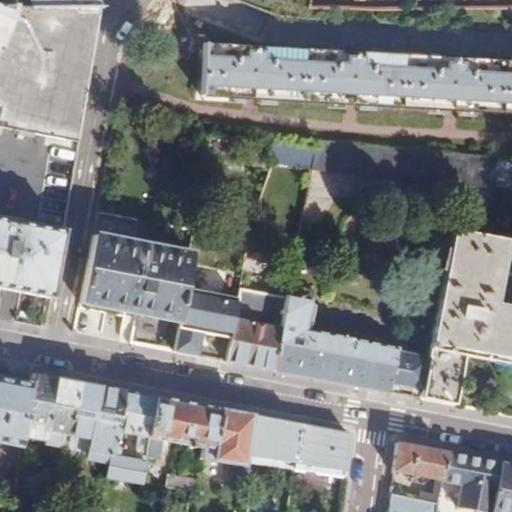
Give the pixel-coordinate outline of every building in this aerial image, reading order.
[(0,128),(79,141),(103,6),(30,7),(15,8),(0,48),(0,128)] [(0,48),(15,8),(0,7),(0,48)] [(511,58),(206,42),(204,95),(511,112),(511,58)] [(269,161),(311,169),(311,168),(317,140),(274,132),(269,161)] [(511,188),(511,158),(317,140),(311,168),(511,188)] [(0,266),(9,269),(19,217),(0,213),(0,266)] [(0,266),(0,285),(24,289),(30,257),(36,257),(43,222),(19,217),(9,269),(0,266)] [(24,289),(53,295),(64,226),(43,222),(36,257),(30,257),(24,289)] [(467,350),(511,358),(511,306),(494,303),(507,239),(454,229),(428,355),(421,388),(420,390),(456,397),(467,350)] [(132,343),(176,351),(181,322),(195,254),(93,234),(81,303),(138,314),(132,343)] [(222,292),(223,268),(194,266),(193,281),(207,282),(206,291),(222,292)] [(316,291),(289,285),(287,296),(313,301),(316,291)] [(226,361),(273,370),(286,299),(240,289),(226,361)] [(273,370),(388,393),(390,382),(421,388),(428,355),(396,349),(396,348),(307,331),(313,301),(287,296),(286,299),(273,370)] [(78,383),(30,373),(28,385),(19,437),(43,441),(43,446),(65,450),(78,383)] [(0,434),(10,382),(0,379),(0,434)] [(19,437),(28,385),(10,382),(0,434),(0,441),(18,444),(19,437)] [(124,391),(78,383),(65,450),(87,454),(88,450),(111,455),(106,479),(142,485),(143,481),(145,469),(135,467),(118,464),(122,440),(126,419),(118,417),(124,391)] [(156,397),(124,391),(118,417),(126,419),(122,440),(140,443),(135,467),(145,469),(147,458),(156,397)] [(201,451),(242,460),(242,456),(250,414),(156,397),(147,458),(170,461),(174,441),(202,446),(201,451)] [(299,424),(250,414),(242,456),(294,465),(299,424)] [(294,465),(345,475),(350,433),(299,424),(294,465)] [(440,481),(446,452),(396,441),(392,471),(440,481)] [(511,511),(511,465),(446,452),(440,481),(460,485),(455,507),(476,511),(511,511)] [(167,485),(192,490),(194,479),(171,474),(167,485)] [(430,503),(436,503),(440,487),(433,486),(431,494),(430,503)] [(422,492),(420,501),(430,503),(431,494),(422,492)] [(420,501),(389,495),(386,511),(439,511),(441,504),(436,503),(430,503),(420,501)]
